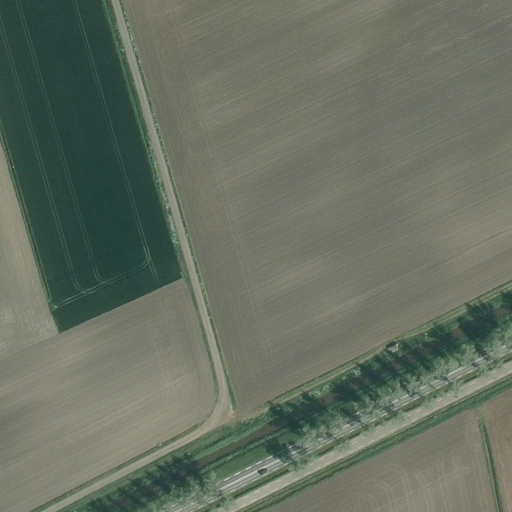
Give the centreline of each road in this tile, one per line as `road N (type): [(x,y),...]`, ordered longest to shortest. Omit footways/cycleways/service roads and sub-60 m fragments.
road 1 (track): [(46,511),(203,429),(221,413),(225,393),(114,0)]
road 2 (primary): [(178,511),(511,343)]
road 3 (unclassified): [(221,511),(511,366)]
road 4 (track): [(511,286),(263,409),(221,413)]
